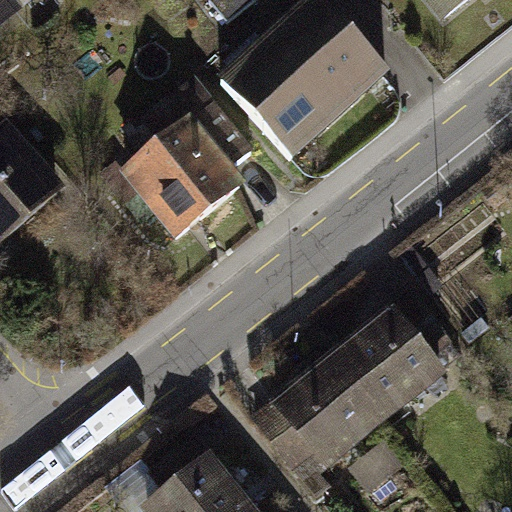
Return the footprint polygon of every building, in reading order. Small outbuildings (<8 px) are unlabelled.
[(0,0),(0,62),(50,20),(33,0),(0,0)] [(225,0),(232,14),(259,0),(225,0)] [(415,82),(343,0),(336,0),(240,84),(314,169),(415,82)] [(507,0),(426,0),(453,38),(507,0)] [(16,114),(0,128),(0,246),(9,257),(84,191),(16,114)] [(273,206),(216,127),(118,197),(175,276),(273,206)] [(398,314),(258,413),(308,483),(448,384),(398,314)] [(262,511),(217,450),(147,501),(154,511),(262,511)]
